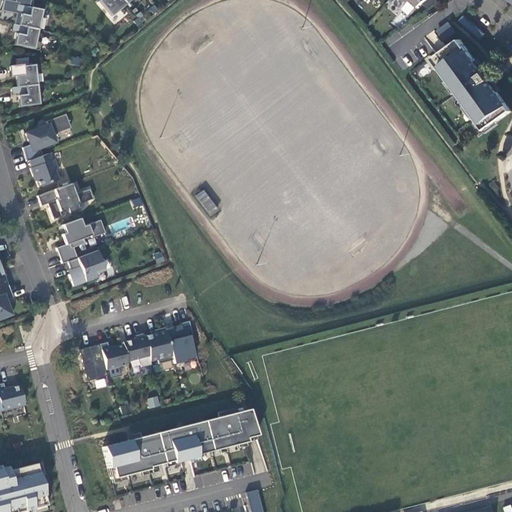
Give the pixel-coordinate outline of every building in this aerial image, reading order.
[(110,18),(125,6),(120,0),(102,0),(98,4),(110,18)] [(152,15),(156,11),(152,6),(148,10),(152,15)] [(21,14),(18,27),(37,31),(41,12),(22,8),(21,14)] [(484,35),(464,17),(458,23),(479,41),(484,35)] [(137,29),(142,25),(137,20),(133,24),(137,29)] [(450,25),(436,35),(442,44),(456,33),(450,25)] [(32,51),(37,31),(18,27),(17,33),(14,47),(32,51)] [(432,61),(484,133),(511,113),(460,41),(432,61)] [(15,75),(17,89),(35,87),(33,67),(14,69),(15,75)] [(35,87),(17,89),(17,95),(19,109),(38,106),(35,87)] [(46,141),(52,139),(51,137),(70,130),(65,116),(46,123),(47,127),(25,135),(29,147),(22,149),(26,163),(29,162),(42,157),(39,150),(48,147),(46,141)] [(58,171),(54,161),(51,162),(49,155),(42,157),(29,162),(31,169),(30,170),(33,178),(34,178),(39,189),(58,181),(55,172),(58,171)] [(70,185),(36,198),(40,208),(50,204),(52,208),(48,209),(52,221),(61,218),(59,213),(68,210),(69,215),(80,211),(78,206),(93,200),(89,191),(74,196),(70,185)] [(201,192),(194,197),(209,216),(216,212),(201,192)] [(140,197),(131,200),(134,208),(143,204),(140,197)] [(104,235),(100,222),(82,229),(79,220),(63,226),(66,234),(64,235),(68,245),(64,246),(55,250),(61,265),(66,263),(70,262),(76,260),(72,249),(84,245),(82,240),(90,237),(91,240),(104,235)] [(156,263),(164,261),(161,251),(153,253),(156,263)] [(103,272),(96,252),(76,260),(70,262),(66,263),(69,271),(70,272),(74,270),(75,273),(68,276),(72,288),(96,279),(96,275),(103,272)] [(13,300),(8,286),(7,287),(0,289),(0,320),(13,315),(9,306),(7,307),(5,303),(13,300)] [(174,328),(164,331),(172,362),(172,363),(183,360),(184,363),(194,360),(190,344),(193,343),(188,323),(178,326),(180,333),(175,334),(174,328)] [(164,329),(154,332),(155,335),(143,338),(149,363),(156,361),(158,366),(172,362),(164,331),(164,329)] [(135,341),(121,344),(122,346),(126,364),(138,361),(140,369),(150,367),(149,363),(143,338),(142,335),(134,337),(135,341)] [(106,344),(98,346),(105,372),(127,366),(126,364),(122,346),(107,350),(106,344)] [(78,351),(86,383),(107,378),(105,372),(98,346),(78,351)] [(2,385),(0,385),(0,412),(24,406),(19,387),(4,391),(2,385)] [(148,409),(159,406),(157,396),(146,399),(148,409)] [(248,411),(225,417),(224,412),(216,414),(217,419),(140,439),(139,434),(132,436),(133,441),(101,449),(107,470),(110,469),(113,480),(148,471),(148,469),(172,463),(172,465),(196,459),(195,457),(245,444),(241,429),(252,426),(248,411)] [(255,437),(252,426),(241,429),(244,440),(255,437)] [(0,511),(24,511),(44,507),(33,466),(5,473),(4,469),(0,469),(0,511)] [(260,511),(256,491),(244,494),(248,511),(260,511)]
